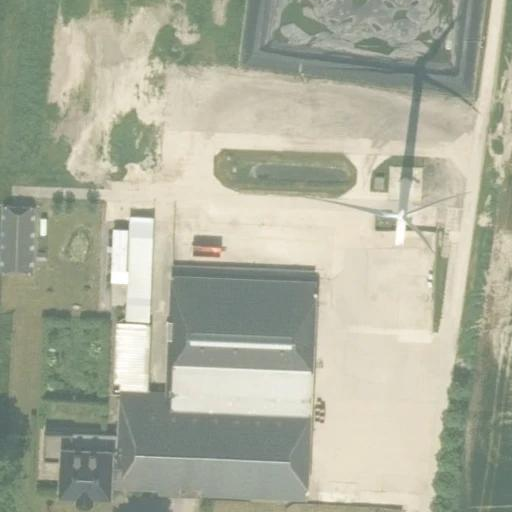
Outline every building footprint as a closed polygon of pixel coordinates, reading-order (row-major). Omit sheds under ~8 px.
[(172,69),(170,80),(226,88),(227,77),(172,69)] [(399,183),(399,185),(399,186),(399,187),(400,189),(401,190),(402,190),(403,191),(404,191),(406,191),(407,191),(408,190),(409,189),(410,188),(411,187),(411,185),(411,184),(410,183),(410,181),(409,180),(408,180),(407,179),(405,179),(404,179),(403,179),(401,180),(400,181),(399,182),(399,183)] [(35,208),(3,207),(1,273),(33,273),(35,208)] [(125,320),(149,321),(153,217),(129,216),(129,224),(120,223),(119,233),(128,234),(125,320)] [(166,392),(147,391),(118,390),(117,448),(71,446),(71,433),(43,432),(42,460),(60,460),(59,480),(59,494),(76,494),(76,500),(80,504),(88,505),(93,501),(93,495),(110,495),(111,479),(137,481),(136,487),(157,488),(157,493),(306,499),(311,397),(314,281),(170,276),(166,392)] [(119,384),(118,390),(147,391),(149,332),(149,324),(144,324),(116,323),(114,383),(119,383),(119,384)] [(314,506),(357,507),(357,495),(315,494),(314,506)]
